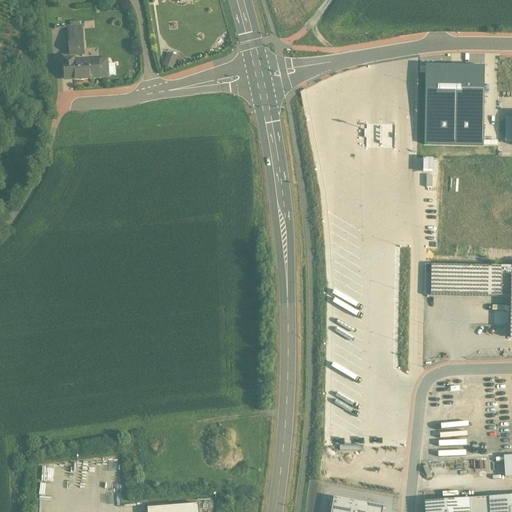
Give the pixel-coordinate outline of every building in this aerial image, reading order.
[(82,27),(68,28),(69,56),(83,55),(82,27)] [(170,52),(165,65),(176,69),(180,56),(170,52)] [(97,61),(74,63),(73,62),(73,60),(64,61),(65,80),(98,78),(97,61)] [(106,61),(97,61),(98,78),(107,78),(106,61)] [(426,68),(424,146),(482,147),(483,69),(426,68)] [(491,267),(431,266),(430,297),(490,298),(490,297),(491,267)] [(511,268),(491,267),(490,297),(510,298),(510,277),(511,277),(511,268)] [(511,511),(511,497),(490,499),(491,511),(511,511)] [(382,511),(383,508),(333,499),(330,511),(382,511)] [(468,511),(468,501),(424,504),(424,511),(468,511)] [(147,507),(147,511),(199,511),(199,503),(147,507)]
